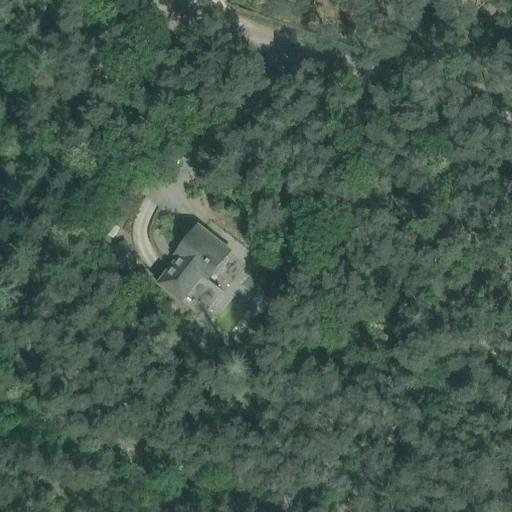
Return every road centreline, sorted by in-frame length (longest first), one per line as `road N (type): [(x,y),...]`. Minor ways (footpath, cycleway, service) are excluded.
road 1 (track): [(0,369),(181,13)]
road 2 (residential): [(511,123),(181,13)]
road 3 (residential): [(315,511),(0,408)]
